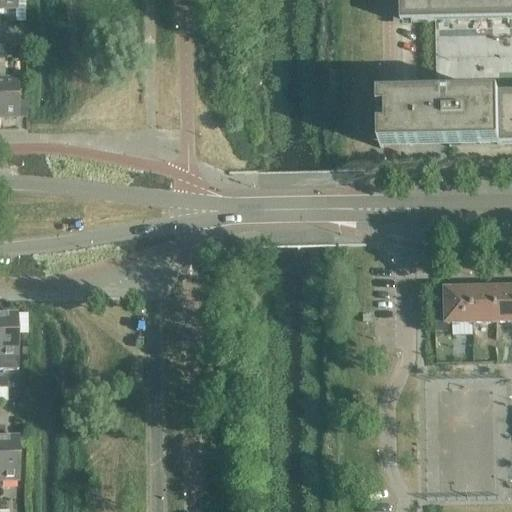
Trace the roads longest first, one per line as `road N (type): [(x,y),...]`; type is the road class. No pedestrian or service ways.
road 1 (residential): [(410,210),(408,354),(388,405),(391,473),(406,511)]
road 2 (tertiary): [(0,251),(164,227),(193,210)]
road 3 (tertiary): [(193,210),(164,198),(0,189)]
road 4 (tertiary): [(193,210),(333,209)]
